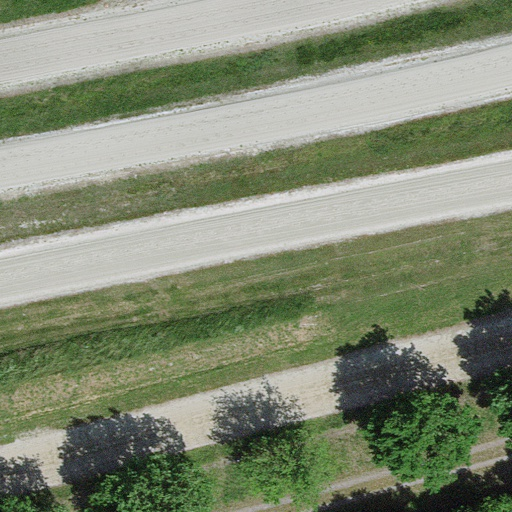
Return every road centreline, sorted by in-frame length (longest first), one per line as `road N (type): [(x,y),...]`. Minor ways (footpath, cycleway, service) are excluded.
road 1 (track): [(0,469),(511,336)]
road 2 (track): [(511,179),(0,277)]
road 3 (track): [(511,446),(272,511)]
